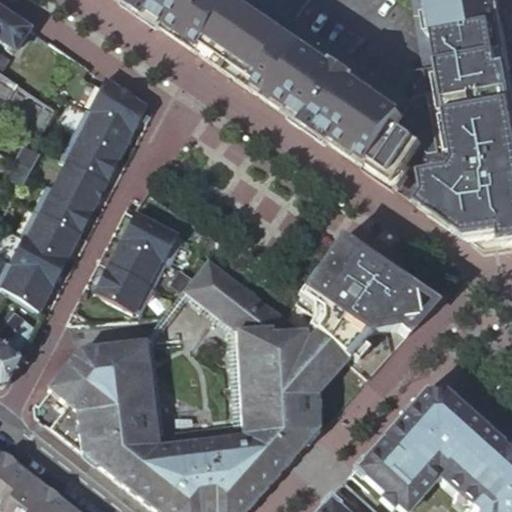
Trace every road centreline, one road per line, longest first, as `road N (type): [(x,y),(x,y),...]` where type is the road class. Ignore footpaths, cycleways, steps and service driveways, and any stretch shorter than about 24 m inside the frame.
road 1 (residential): [(0,423),(63,299)]
road 2 (residential): [(0,426),(107,511)]
